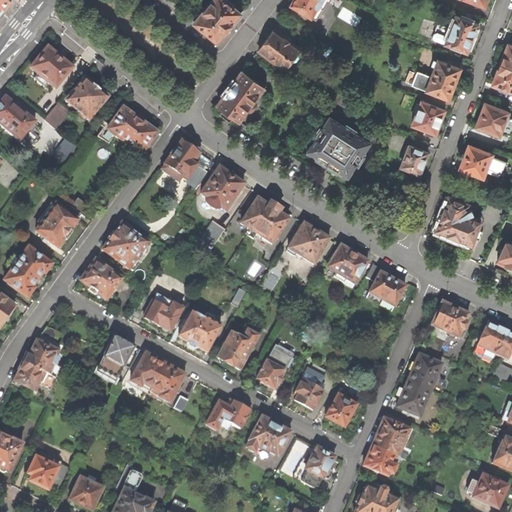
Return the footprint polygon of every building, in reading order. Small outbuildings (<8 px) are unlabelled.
[(0,0),(0,14),(2,13),(11,1),(9,0),(0,0)] [(163,0),(174,8),(177,5),(171,0),(163,0)] [(233,5),(227,0),(224,0),(225,0),(224,0),(213,0),(194,24),(205,33),(218,43),(229,29),(242,14),(232,6),(233,5)] [(319,6),(322,0),(294,0),(291,6),(311,18),(312,18),(319,6)] [(322,0),(319,6),(323,9),(328,0),(322,0)] [(316,20),(323,9),(319,6),(312,18),(316,20)] [(456,16),(451,29),(445,45),(467,53),(471,43),(478,25),(456,16)] [(445,45),(451,29),(438,24),(432,40),(445,45)] [(259,51),(285,71),(293,61),(294,62),(296,62),(300,57),(300,55),(298,54),(301,50),(274,30),(266,41),(259,51)] [(505,57),(501,66),(511,69),(511,46),(508,46),(507,50),(504,56),(505,57)] [(44,88),(48,83),(55,89),(72,68),(59,57),(48,48),(30,68),(37,74),(33,79),(44,88)] [(438,61),(438,62),(435,67),(431,77),(426,91),(449,100),(454,87),(461,70),(438,61)] [(495,80),(493,86),(511,93),(511,69),(501,66),(498,75),(497,75),(495,80)] [(223,111),(233,118),(239,123),(267,86),(259,81),(257,83),(248,76),(248,74),(246,73),(245,72),(243,72),(242,72),(240,73),(239,74),(238,76),(238,78),(217,106),(223,111)] [(412,85),(416,75),(410,72),(406,83),(412,85)] [(417,72),(416,75),(412,85),(412,86),(426,91),(431,77),(417,72)] [(107,97),(99,90),(93,85),(85,78),(66,101),(88,120),(107,97)] [(93,85),(99,90),(102,87),(98,84),(96,82),(93,85)] [(0,125),(19,141),(35,122),(23,112),(23,111),(15,104),(14,104),(6,97),(0,103),(0,125)] [(414,100),(406,97),(401,109),(409,112),(414,100)] [(444,111),(421,102),(412,126),(427,131),(425,135),(432,138),(433,134),(435,135),(440,123),(444,111)] [(44,120),(50,125),(55,129),(69,113),(58,103),(44,120)] [(481,116),(477,128),(500,137),(509,113),(486,104),(481,116)] [(110,126),(107,130),(115,136),(140,155),(156,133),(146,125),(134,117),(123,109),(110,126)] [(230,123),(233,118),(223,111),(220,115),(224,118),(230,123)] [(134,117),(146,125),(149,120),(140,114),(137,112),(134,117)] [(331,167),(332,166),(334,166),(337,168),(335,172),(338,174),(341,173),(344,169),(351,173),(355,166),(358,167),(365,157),(362,155),(369,143),(355,134),(357,132),(346,125),(344,127),(330,118),(322,129),(320,128),(313,139),(315,141),(311,148),(317,152),(315,156),(315,160),(319,162),(322,158),(325,160),(325,163),(328,165),(331,167)] [(103,128),(107,130),(110,126),(103,121),(100,125),(103,128)] [(45,131),(56,140),(61,134),(55,129),(50,125),(45,131)] [(108,144),(115,136),(107,130),(103,128),(97,136),(108,144)] [(57,149),(70,159),(78,148),(66,138),(57,149)] [(186,182),(197,166),(199,163),(200,163),(196,160),(200,154),(191,148),(181,141),(164,166),(182,179),(186,182)] [(424,164),(428,153),(409,146),(401,167),(420,174),(424,164)] [(485,175),(491,157),(492,155),(469,146),(464,158),(460,170),(462,170),(460,174),(467,176),(469,173),(483,178),(485,175)] [(210,162),(200,154),(196,160),(200,163),(199,163),(205,167),(206,168),(210,162)] [(506,162),(491,157),(485,175),(499,180),(506,162)] [(178,184),(182,179),(164,166),(160,171),(178,184)] [(208,174),(203,170),(197,166),(186,182),(197,189),(208,174)] [(230,176),(219,168),(200,195),(205,199),(205,200),(206,202),(206,203),(207,205),(213,209),(215,210),(218,209),(220,209),(225,212),(244,185),(230,176)] [(256,200),(266,206),(269,202),(263,198),(259,195),(256,200)] [(479,220),(476,219),(474,220),(468,217),(466,215),(469,206),(449,198),(444,211),(442,210),(438,219),(440,220),(436,232),(449,237),(448,240),(453,242),(457,243),(458,241),(471,246),(474,239),(478,230),(481,223),(479,220)] [(78,200),(71,208),(81,215),(85,218),(91,210),(78,200)] [(288,221),(288,220),(278,214),(266,206),(256,200),(240,224),(248,230),(256,235),(272,245),(288,221)] [(266,206),(278,214),(281,210),(269,202),(266,206)] [(41,226),(55,205),(52,203),(37,223),(41,226)] [(58,247),(76,222),(77,221),(66,212),(56,205),(55,205),(41,226),(36,232),(57,248),(58,247)] [(66,212),(77,221),(81,215),(71,208),(69,207),(66,212)] [(285,213),(281,210),(278,214),(288,220),(290,216),(285,213)] [(79,224),(76,222),(58,247),(61,249),(69,237),(79,224)] [(225,231),(213,222),(200,241),(212,249),(225,231)] [(110,240),(102,251),(129,270),(132,272),(139,263),(136,261),(148,243),(142,239),(143,238),(133,231),(132,232),(122,224),(110,240)] [(316,232),(303,224),(286,252),(295,257),(296,255),(313,265),(329,240),(316,232)] [(253,239),(256,235),(248,230),(245,234),(253,239)] [(482,232),(478,230),(474,239),(479,241),(482,232)] [(511,242),(510,244),(508,243),(506,244),(497,262),(507,267),(507,268),(507,270),(509,271),(511,272),(511,271),(511,242)] [(352,253),(340,246),(327,269),(335,274),(333,277),(343,283),(345,280),(353,285),(367,263),(352,253)] [(28,248),(19,261),(13,269),(3,282),(27,298),(34,289),(32,288),(37,280),(42,273),(44,274),(51,265),(28,248)] [(13,269),(19,261),(14,257),(8,266),(13,269)] [(97,294),(106,301),(122,280),(96,261),(86,273),(80,282),(90,288),(88,291),(95,296),(97,294)] [(379,269),(372,266),(365,279),(372,282),(379,269)] [(377,299),(375,303),(391,312),(404,288),(390,280),(379,274),(368,294),(377,299)] [(231,303),(237,307),(245,293),(238,289),(231,303)] [(365,298),(375,303),(377,299),(368,294),(365,298)] [(0,326),(6,318),(14,307),(5,301),(6,300),(0,295),(0,326)] [(162,307),(166,300),(157,295),(153,302),(162,307)] [(173,304),(166,300),(162,307),(153,302),(144,318),(152,323),(160,327),(173,304)] [(448,334),(455,337),(458,338),(462,330),(464,331),(467,325),(465,324),(469,315),(454,309),(442,303),(431,326),(435,328),(448,334)] [(183,309),(173,304),(160,327),(170,333),(183,309)] [(220,328),(212,323),(202,318),(192,312),(178,337),(187,342),(187,344),(188,348),(190,349),(193,350),(196,349),(197,348),(206,353),(220,328)] [(202,318),(212,323),(214,320),(213,318),(207,314),(205,315),(202,318)] [(486,351),(493,355),(507,361),(511,349),(511,334),(502,331),(487,324),(477,347),(486,351)] [(41,336),(55,342),(60,334),(47,327),(41,336)] [(432,335),(445,342),(447,338),(448,334),(435,328),(432,335)] [(228,365),(239,371),(257,338),(247,332),(242,340),(231,333),(217,359),(219,360),(220,363),(223,365),(225,364),(228,365)] [(98,368),(118,379),(135,348),(123,342),(112,335),(98,368)] [(439,356),(445,342),(432,335),(425,350),(439,356)] [(59,352),(58,352),(51,349),(36,341),(33,348),(29,356),(26,354),(22,362),(46,374),(50,376),(55,365),(59,358),(56,357),(59,352)] [(270,355),(267,362),(285,372),(286,369),(288,370),(293,360),(275,350),(272,356),(270,355)] [(142,385),(151,390),(165,364),(156,359),(145,354),(140,363),(140,362),(135,372),(130,382),(141,388),(142,385)] [(430,392),(436,380),(441,366),(419,356),(414,365),(412,365),(411,366),(409,367),(409,368),(409,370),(409,372),(410,372),(411,373),(407,382),(430,392)] [(274,390),(285,372),(267,362),(265,361),(255,380),(266,386),(274,390)] [(42,384),(46,374),(22,362),(18,371),(19,371),(17,375),(14,382),(34,392),(38,386),(39,382),(42,384)] [(165,364),(151,390),(160,394),(158,397),(169,403),(174,393),(175,394),(179,385),(180,384),(185,375),(178,372),(165,364)] [(492,379),(505,384),(511,370),(498,364),(492,379)] [(60,368),(55,365),(50,376),(56,378),(60,368)] [(302,380),(305,381),(317,389),(323,379),(308,370),(302,380)] [(50,376),(46,374),(42,384),(39,382),(38,386),(51,390),(56,381),(56,379),(56,378),(50,376)] [(436,380),(430,392),(438,395),(443,383),(436,380)] [(324,392),(317,389),(305,381),(303,385),(300,384),(295,393),(298,394),(294,401),(303,406),(312,412),(324,392)] [(430,392),(407,382),(403,392),(401,391),(399,392),(398,393),(398,394),(397,396),(398,397),(399,399),(400,399),(396,409),(419,418),(430,392)] [(148,395),(151,390),(142,385),(141,388),(139,390),(148,395)] [(157,400),(158,397),(160,394),(151,390),(148,395),(157,400)] [(353,412),(356,406),(348,401),(337,395),(325,418),(334,423),(344,429),(349,420),(353,420),(355,416),(353,412)] [(179,397),(173,409),(180,413),(187,401),(179,397)] [(222,420),(232,401),(229,400),(225,406),(218,402),(205,426),(216,431),(219,426),(226,430),(230,424),(222,420)] [(237,404),(232,401),(222,420),(230,424),(240,430),(243,424),(247,417),(250,411),(237,404)] [(507,423),(511,413),(506,411),(498,429),(504,431),(507,423)] [(261,418),(248,442),(258,447),(276,457),(289,433),(274,425),(261,418)] [(402,438),(405,440),(409,431),(401,427),(402,426),(394,423),(394,424),(383,419),(378,432),(372,446),(396,456),(398,457),(402,447),(399,445),(402,438)] [(498,439),(501,440),(502,437),(504,433),(490,427),(487,434),(498,439)] [(22,445),(20,444),(9,439),(0,434),(0,472),(3,474),(6,473),(7,472),(8,473),(22,445)] [(9,439),(20,444),(22,439),(11,434),(9,439)] [(511,441),(502,437),(501,440),(499,443),(491,464),(511,472),(511,441)] [(254,454),(258,447),(248,442),(244,448),(254,454)] [(392,465),(396,456),(372,446),(367,456),(362,467),(371,471),(372,471),(378,474),(387,478),(389,474),(392,475),(395,467),(392,465)] [(310,473),(322,480),(323,478),(326,480),(328,479),(331,474),(330,471),(328,469),(334,458),(323,452),(317,448),(312,456),(311,456),(308,461),(309,462),(305,470),(310,473)] [(34,485),(47,491),(58,469),(57,468),(48,464),(35,458),(27,475),(31,477),(28,482),(34,485)] [(67,469),(59,465),(57,468),(58,469),(47,491),(54,495),(67,469)] [(129,473),(127,478),(122,490),(124,491),(134,495),(142,478),(141,476),(133,472),(129,473)] [(321,483),(322,480),(310,473),(306,480),(318,487),(321,483)] [(74,491),(80,479),(73,476),(67,488),(74,491)] [(120,499),(124,491),(122,490),(127,478),(122,476),(113,496),(120,499)] [(482,476),(478,485),(473,495),(472,498),(497,510),(501,500),(507,487),(482,476)] [(86,482),(94,485),(96,481),(89,477),(86,482)] [(91,511),(103,490),(94,485),(86,482),(80,479),(74,491),(69,502),(76,505),(90,511),(91,511)] [(473,495),(478,485),(472,482),(467,492),(473,495)] [(428,492),(441,497),(444,490),(431,484),(428,492)] [(357,506),(354,511),(396,511),(397,511),(393,510),(398,500),(385,495),(387,491),(380,488),(378,492),(366,486),(362,496),(360,495),(358,496),(357,499),(355,503),(356,505),(357,506)] [(146,501),(134,495),(124,491),(120,499),(113,511),(149,511),(154,503),(153,501),(149,499),(146,499),(146,501)] [(168,511),(183,511),(186,506),(174,500),(168,511)]
